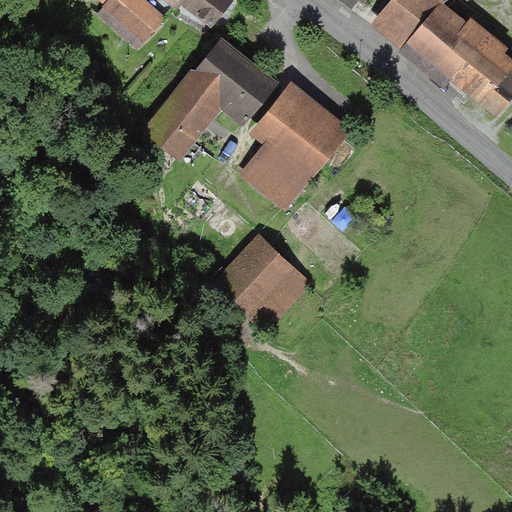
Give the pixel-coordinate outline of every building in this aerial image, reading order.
[(136,51),(164,18),(141,0),(97,0),(103,5),(94,16),(136,51)] [(179,0),(211,25),(231,0),(179,0)] [(447,0),(392,0),(372,25),(404,52),(446,2),(447,0)] [(496,117),(511,97),(511,56),(446,2),(404,52),(450,89),(455,83),(496,117)] [(278,82),(222,37),(147,130),(183,159),(223,109),(243,125),(278,82)] [(293,83),(254,131),(267,142),(241,174),(285,209),(350,129),(293,83)] [(308,285),(260,237),(215,282),(264,330),(308,285)]
